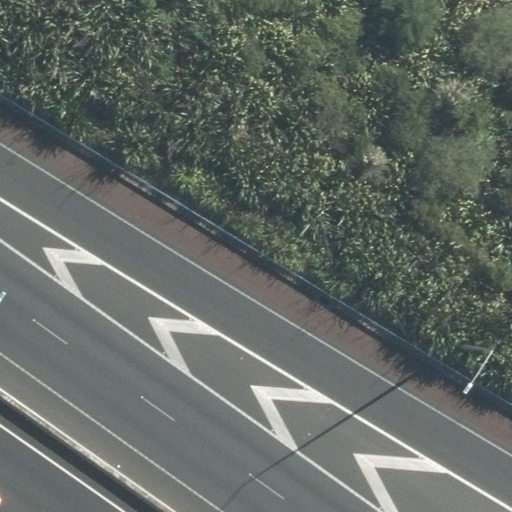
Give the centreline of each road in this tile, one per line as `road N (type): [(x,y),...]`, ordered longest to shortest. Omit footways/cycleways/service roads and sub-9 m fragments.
road 1 (motorway): [(0,168),(511,479)]
road 2 (motorway): [(0,276),(330,511)]
